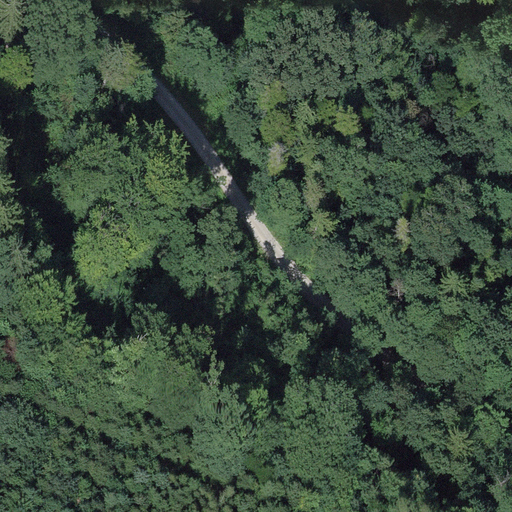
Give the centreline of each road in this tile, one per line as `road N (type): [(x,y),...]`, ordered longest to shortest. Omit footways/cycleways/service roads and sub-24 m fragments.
road 1 (track): [(60,0),(157,75),(275,257),(334,325),(511,437)]
road 2 (track): [(0,396),(263,496)]
